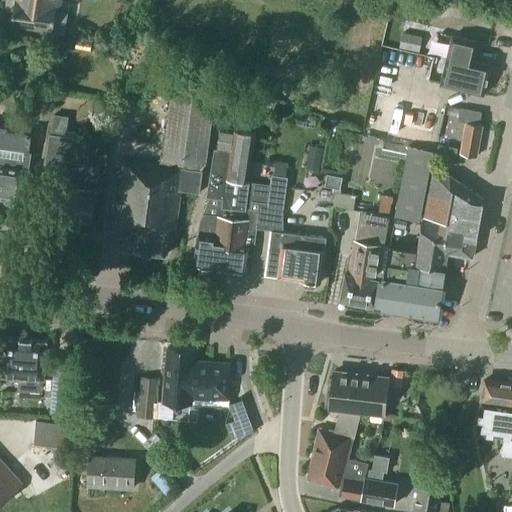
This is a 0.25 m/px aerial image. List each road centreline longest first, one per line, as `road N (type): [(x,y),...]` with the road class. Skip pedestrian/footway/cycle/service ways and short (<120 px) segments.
road 1 (secondary): [(297,325),(0,282)]
road 2 (residential): [(462,350),(511,110)]
road 3 (tertiary): [(294,511),(287,480),(297,325)]
road 4 (secondary): [(462,350),(297,325)]
